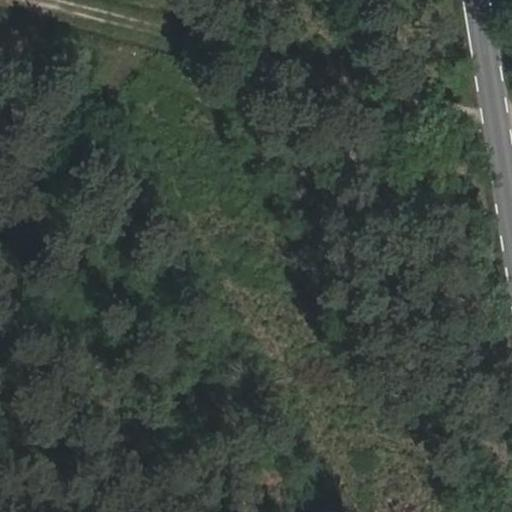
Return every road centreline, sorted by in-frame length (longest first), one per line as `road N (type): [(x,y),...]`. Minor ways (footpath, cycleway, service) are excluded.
road 1 (track): [(511,122),(33,0)]
road 2 (tertiary): [(480,0),(511,201)]
